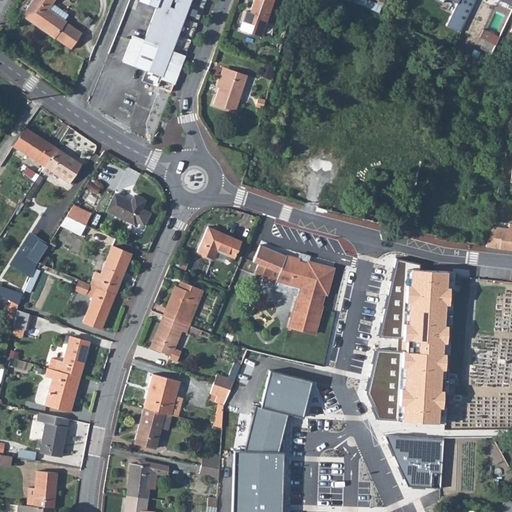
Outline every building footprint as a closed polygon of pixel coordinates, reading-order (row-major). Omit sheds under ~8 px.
[(52,0),(30,0),(21,13),(70,48),(81,32),(63,20),(67,13),(51,2),(52,0)] [(128,48),(123,63),(146,70),(141,82),(172,93),(176,83),(161,78),(173,50),(190,0),(136,0),(137,0),(157,8),(146,40),(133,35),(128,48)] [(255,24),(252,33),(263,37),(274,0),(254,0),(250,11),(247,10),(244,21),(255,24)] [(361,0),(344,0),(360,6),(378,13),(381,8),(361,0)] [(435,0),(442,3),(443,0),(451,0),(455,2),(444,27),(460,34),(475,0),(435,0)] [(241,30),(252,33),(254,24),(244,22),(241,30)] [(291,37),(287,61),(297,63),(301,39),(291,37)] [(161,78),(176,83),(187,56),(173,50),(161,78)] [(233,77),(235,71),(223,67),(217,86),(219,87),(223,75),(233,77)] [(247,74),(235,71),(233,77),(223,75),(219,87),(214,103),(235,111),(247,74)] [(310,96),(307,107),(330,114),(333,103),(310,96)] [(27,128),(15,147),(47,168),(59,149),(27,128)] [(321,203),(342,207),(353,147),(369,150),(368,155),(399,161),(400,154),(410,156),(413,144),(408,143),(409,138),(373,131),(372,135),(337,128),(336,138),(341,139),(335,165),(329,164),(321,203)] [(59,149),(47,168),(44,173),(50,176),(52,172),(71,184),(83,165),(59,149)] [(108,210),(136,224),(147,202),(135,196),(133,202),(117,194),(108,210)] [(91,214),(76,206),(69,218),(85,225),(91,214)] [(81,235),(85,225),(69,218),(62,227),(81,235)] [(199,253),(215,260),(218,252),(234,259),(242,243),(209,229),(199,253)] [(491,229),(487,246),(511,250),(511,232),(508,232),(502,231),(491,229)] [(11,263),(30,275),(50,244),(30,231),(11,263)] [(278,282),(288,258),(263,246),(255,264),(260,266),(255,277),(269,283),(270,281),(277,284),(278,282)] [(103,279),(112,250),(106,249),(97,277),(103,279)] [(97,277),(94,287),(101,289),(119,296),(132,257),(112,250),(103,279),(97,277)] [(303,254),(301,260),(301,263),(310,264),(310,262),(312,256),(303,254)] [(295,259),(288,258),(278,282),(295,286),(295,285),(304,287),(305,290),(303,299),(302,301),(301,301),(295,329),(321,334),(327,307),(326,307),(328,293),(331,294),(337,268),(310,262),(310,264),(301,263),(301,260),(295,259)] [(380,335),(404,336),(408,271),(408,263),(398,261),(380,335)] [(404,336),(442,339),(446,273),(408,271),(404,336)] [(295,286),(278,282),(277,284),(274,292),(303,299),(305,290),(304,287),(295,285),(295,286)] [(183,283),(180,289),(186,291),(189,285),(183,283)] [(0,285),(0,294),(18,304),(22,293),(0,285)] [(165,316),(191,327),(193,321),(188,318),(194,303),(199,306),(205,292),(189,285),(186,291),(180,289),(177,287),(165,316)] [(108,331),(119,296),(101,289),(90,326),(108,331)] [(188,318),(193,321),(199,306),(194,303),(188,318)] [(32,315),(18,311),(15,328),(28,331),(32,315)] [(187,335),(191,327),(165,316),(151,350),(171,358),(181,333),(187,335)] [(403,351),(442,353),(442,339),(404,336),(403,351)] [(62,372),(82,378),(92,343),(73,337),(66,359),(62,372)] [(399,421),(403,352),(378,350),(367,393),(379,420),(399,421)] [(442,353),(403,351),(403,352),(399,421),(437,423),(442,353)] [(53,356),(50,369),(62,372),(66,359),(53,356)] [(75,402),(82,378),(62,372),(50,369),(48,376),(54,378),(47,405),(70,411),(72,402),(75,402)] [(269,371),(260,407),(286,414),(302,418),(312,381),(269,371)] [(153,375),(144,409),(165,414),(170,416),(171,414),(175,398),(180,383),(153,375)] [(217,376),(214,385),(231,391),(235,382),(217,376)] [(225,405),(231,391),(214,385),(211,396),(217,397),(215,404),(225,405)] [(181,399),(175,398),(171,414),(177,414),(181,399)] [(244,451),(277,452),(286,414),(260,407),(255,406),(244,451)] [(165,414),(144,409),(134,444),(155,450),(161,430),(165,414)] [(169,432),(173,416),(170,416),(165,414),(161,430),(169,432)] [(41,452),(62,456),(68,427),(47,422),(41,452)] [(409,485),(440,488),(442,439),(387,436),(409,485)] [(232,511),(282,511),(284,452),(277,452),(244,451),(234,450),(232,511)] [(202,457),(201,466),(220,470),(221,460),(207,458),(202,457)] [(132,465),(128,497),(149,499),(152,471),(157,472),(157,474),(169,475),(170,466),(148,463),(148,467),(132,465)] [(220,470),(201,466),(200,473),(220,477),(220,470)] [(34,507),(55,509),(58,474),(38,472),(34,507)] [(149,499),(128,497),(126,511),(154,511),(147,511),(149,499)]
